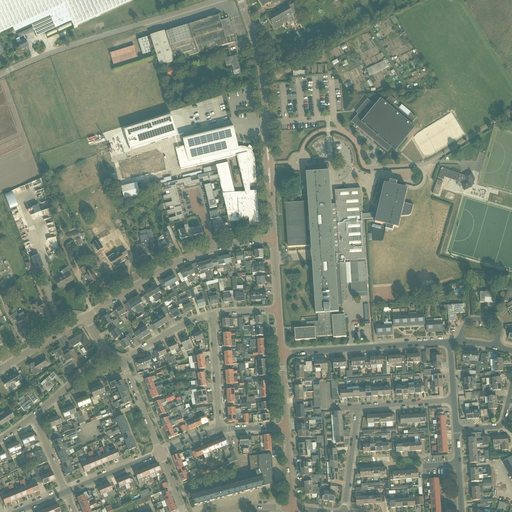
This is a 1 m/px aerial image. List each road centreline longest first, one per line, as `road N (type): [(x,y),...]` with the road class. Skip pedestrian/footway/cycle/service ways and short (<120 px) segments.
road 1 (unclassified): [(301,150),(329,129),(352,139),(366,167),(419,165),(507,115)]
road 2 (unclassified): [(0,76),(219,0)]
road 3 (residential): [(450,343),(281,354)]
road 4 (residential): [(85,317),(175,262),(212,249)]
road 5 (unclassified): [(273,239),(264,95)]
